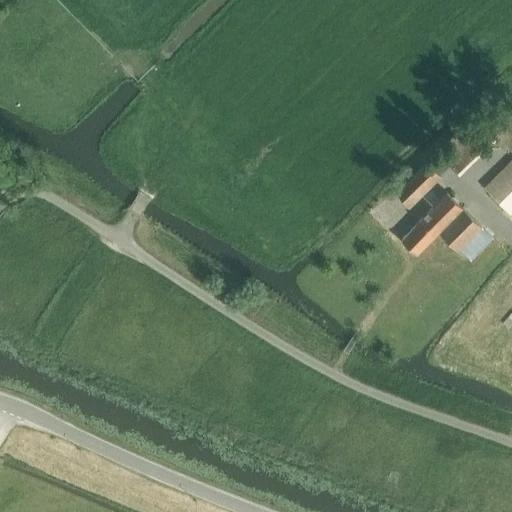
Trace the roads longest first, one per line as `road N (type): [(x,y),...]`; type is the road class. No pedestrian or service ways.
road 1 (residential): [(511,441),(357,386),(300,356),(0,169)]
road 2 (unclassified): [(258,511),(0,401)]
